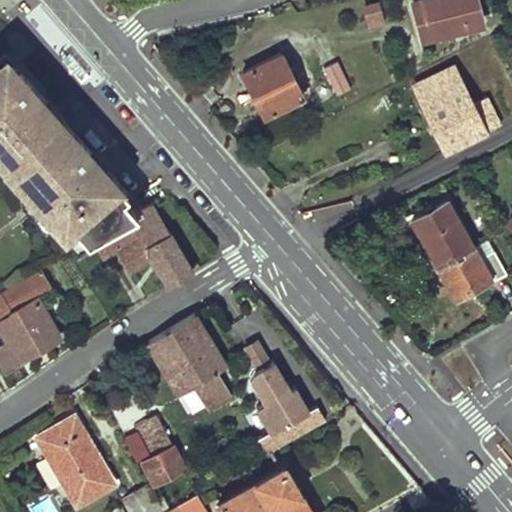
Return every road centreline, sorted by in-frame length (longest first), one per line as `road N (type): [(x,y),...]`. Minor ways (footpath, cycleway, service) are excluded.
road 1 (residential): [(266,238),(0,413)]
road 2 (secondary): [(266,238),(439,434)]
road 3 (secondary): [(107,47),(266,238)]
road 4 (residential): [(107,47),(147,20),(239,0)]
